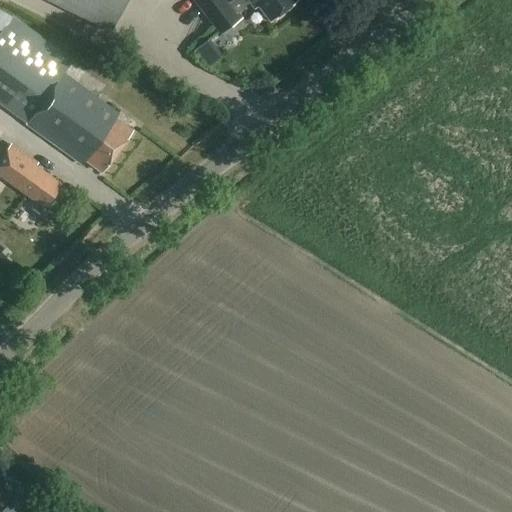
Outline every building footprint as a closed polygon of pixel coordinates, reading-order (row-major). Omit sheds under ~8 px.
[(53,0),(111,29),(125,0),(53,0)] [(270,23),(299,0),(298,0),(237,0),(231,5),(226,0),(190,0),(218,36),(240,19),(237,15),(251,5),(255,10),(258,8),(270,23)] [(115,118),(118,114),(64,76),(74,61),(12,16),(0,32),(0,101),(27,122),(26,124),(82,164),(85,160),(102,171),(132,130),(115,118)] [(0,160),(0,178),(43,209),(61,184),(36,166),(38,163),(11,145),(0,160)] [(30,511),(19,500),(6,511),(30,511)]
